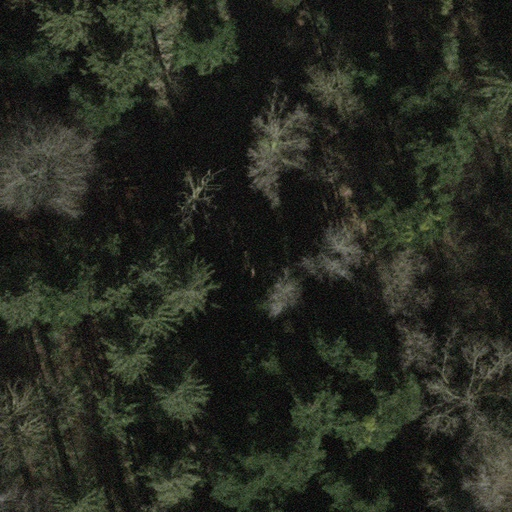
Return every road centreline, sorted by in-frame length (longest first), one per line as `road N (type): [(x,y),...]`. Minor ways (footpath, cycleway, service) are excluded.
road 1 (track): [(207,511),(214,247),(0,18)]
road 2 (track): [(214,247),(247,0)]
